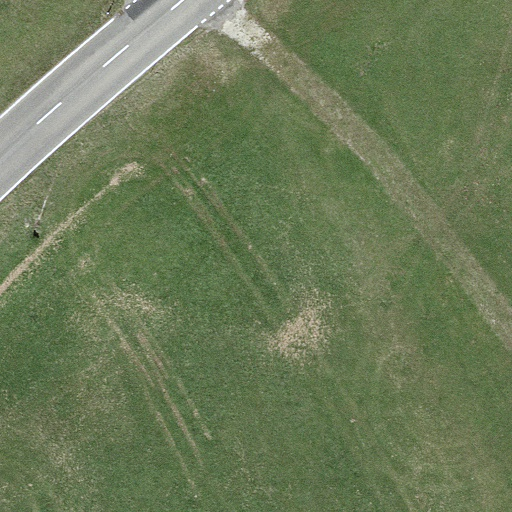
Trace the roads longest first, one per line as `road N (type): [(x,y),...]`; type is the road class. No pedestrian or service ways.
road 1 (track): [(511,336),(331,112),(205,0)]
road 2 (primary): [(0,166),(185,0)]
